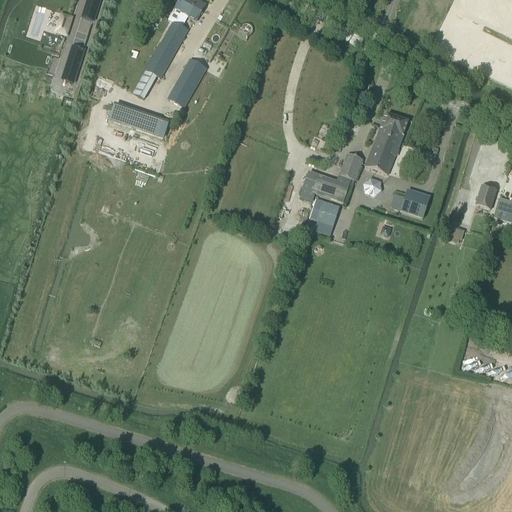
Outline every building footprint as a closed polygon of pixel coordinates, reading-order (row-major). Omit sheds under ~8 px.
[(99,0),(86,0),(81,19),(93,22),(99,0)] [(188,0),(180,0),(174,11),(196,23),(205,7),(196,2),(195,4),(188,0)] [(66,18),(56,14),(51,31),(53,32),(61,34),(63,29),(66,18)] [(144,72),(160,81),(188,32),(187,32),(173,24),(161,45),(160,45),(144,72)] [(81,59),(70,56),(65,73),(75,76),(81,59)] [(206,71),(189,62),(167,101),(184,111),(206,71)] [(142,128),(145,120),(129,114),(126,123),(142,128)] [(386,115),(378,135),(400,143),(408,124),(386,115)] [(400,143),(378,135),(365,169),(387,177),(400,143)] [(354,183),(361,165),(362,162),(348,156),(339,178),(351,182),(354,183)] [(339,178),(338,177),(335,185),(348,190),(351,182),(339,178)] [(364,196),(374,199),(381,193),(379,184),(370,180),(363,187),(364,196)] [(481,188),(475,207),(489,212),(496,192),(481,188)] [(400,214),(422,221),(429,199),(407,192),(400,214)] [(493,217),(508,222),(511,210),(511,204),(498,200),(493,217)] [(312,212),(309,222),(332,229),(336,219),(312,212)] [(444,237),(461,242),(464,232),(447,227),(444,237)]
